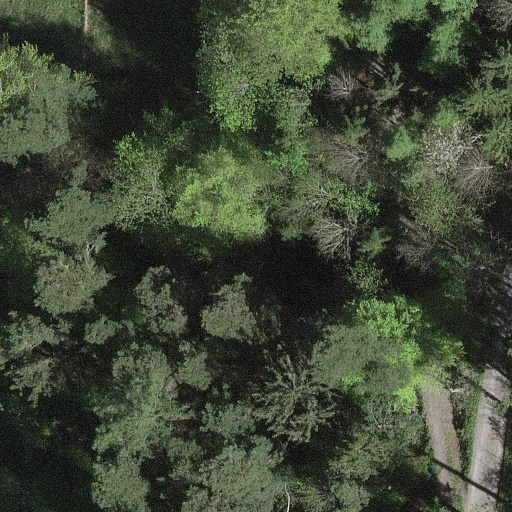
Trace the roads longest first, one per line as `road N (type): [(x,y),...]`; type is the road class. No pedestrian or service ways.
road 1 (track): [(461,511),(409,195),(365,0)]
road 2 (track): [(478,511),(511,333)]
